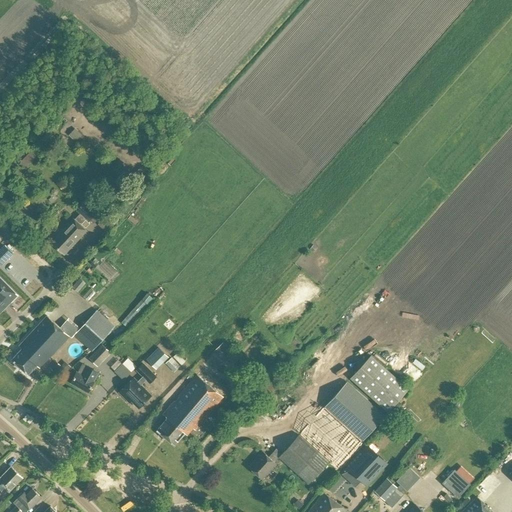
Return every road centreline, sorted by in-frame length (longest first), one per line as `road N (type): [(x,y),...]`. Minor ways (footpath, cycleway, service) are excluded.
road 1 (residential): [(182,511),(175,492),(59,436)]
road 2 (tertiary): [(93,511),(0,422)]
